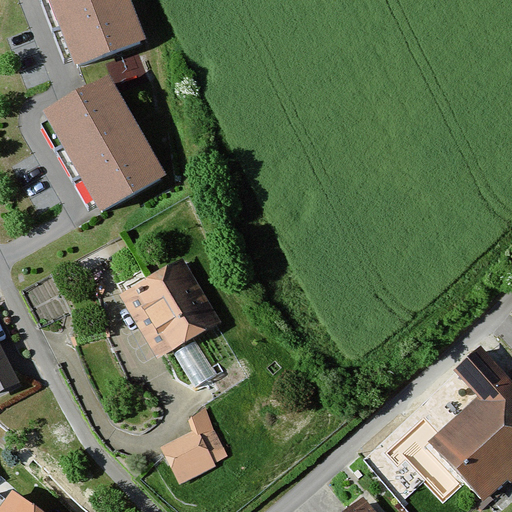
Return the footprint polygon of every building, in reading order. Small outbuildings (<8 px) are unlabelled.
[(131,0),(50,0),(78,69),(148,42),(131,0)] [(109,77),(46,113),(104,215),(168,180),(109,77)] [(138,276),(121,286),(163,354),(215,322),(181,266),(146,288),(138,276)] [(176,350),(197,384),(219,370),(198,336),(176,350)] [(0,353),(0,393),(16,385),(0,353)] [(511,391),(481,358),(463,374),(488,402),(436,449),(481,498),(476,503),(483,511),(508,489),(502,482),(511,473),(511,391)] [(192,432),(162,448),(180,479),(225,455),(206,414),(190,421),(192,432)] [(28,511),(0,491),(0,511),(28,511)] [(383,511),(371,498),(353,511),(383,511)]
